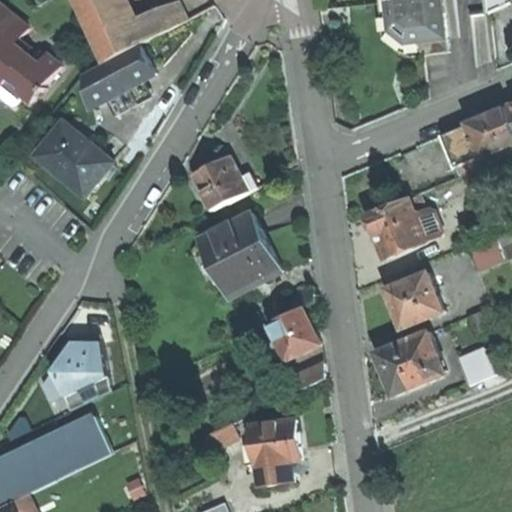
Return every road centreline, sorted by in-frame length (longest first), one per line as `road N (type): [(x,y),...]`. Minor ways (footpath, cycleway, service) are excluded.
road 1 (residential): [(369,511),(321,161)]
road 2 (residential): [(272,0),(85,276)]
road 3 (residential): [(321,161),(511,83)]
road 4 (unknown): [(359,436),(511,376)]
road 5 (residential): [(321,161),(295,0)]
road 6 (residential): [(85,276),(0,401)]
